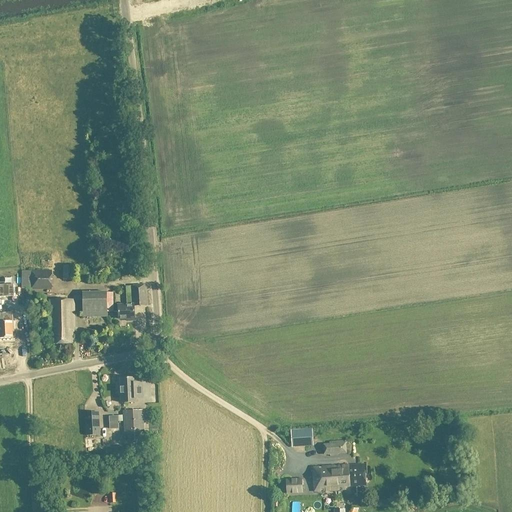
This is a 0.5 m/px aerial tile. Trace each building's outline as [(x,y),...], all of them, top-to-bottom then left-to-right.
[(74,280),(73,267),(62,267),(62,281),(74,280)] [(51,290),(51,272),(21,272),(21,290),(51,290)] [(144,293),(144,288),(124,288),(124,307),(117,307),(117,320),(125,320),(125,323),(133,323),(133,308),(145,308),(145,293),(144,293)] [(106,294),(106,293),(81,294),(81,318),(106,318),(106,314),(112,313),(113,294),(106,294)] [(72,329),(72,301),(48,301),(49,329),(51,329),(51,345),(70,345),(70,329),(72,329)] [(2,323),(0,322),(0,340),(11,340),(11,332),(12,332),(11,314),(4,315),(5,317),(2,317),(2,323)] [(119,387),(117,387),(118,397),(119,397),(119,405),(135,404),(135,400),(142,400),(141,383),(133,383),(133,379),(119,380),(119,387)] [(141,412),(122,413),(123,440),(142,439),(141,412)] [(97,414),(83,415),(84,437),(99,436),(97,414)] [(117,430),(117,417),(108,418),(109,430),(117,430)] [(311,430),(289,431),(290,445),(312,444),(311,430)] [(345,443),(329,444),(329,456),(329,458),(338,457),(337,455),(346,455),(345,443)] [(144,446),(128,446),(129,456),(143,456),(144,446)] [(363,465),(312,469),(313,493),(345,491),(344,488),(365,487),(363,465)] [(301,481),(285,481),(285,494),(301,494),(301,481)]
